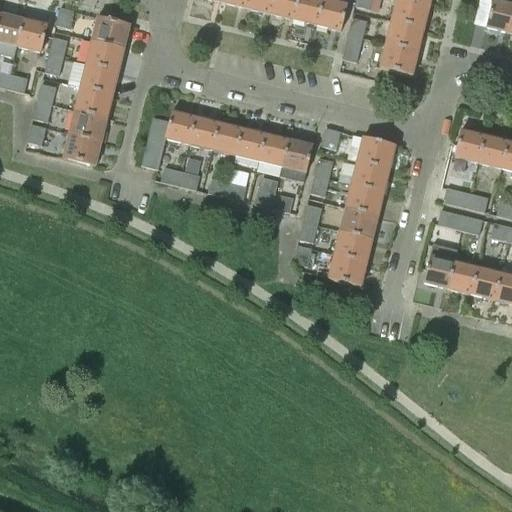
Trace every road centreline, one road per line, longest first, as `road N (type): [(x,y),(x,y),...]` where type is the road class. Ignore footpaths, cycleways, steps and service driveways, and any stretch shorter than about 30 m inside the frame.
road 1 (residential): [(436,130),(147,62)]
road 2 (residential): [(436,130),(393,314)]
road 3 (residential): [(511,72),(466,60),(449,75),(436,130)]
road 4 (residential): [(121,183),(147,62)]
